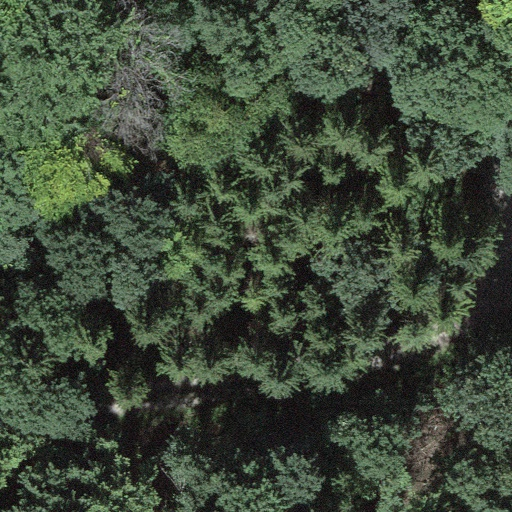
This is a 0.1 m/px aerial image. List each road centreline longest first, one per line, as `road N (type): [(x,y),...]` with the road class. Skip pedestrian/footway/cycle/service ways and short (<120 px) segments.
road 1 (track): [(511,153),(504,133),(467,97),(412,59),(359,55),(296,66),(64,166),(0,166)]
road 2 (track): [(0,403),(265,378),(402,345),(511,285)]
